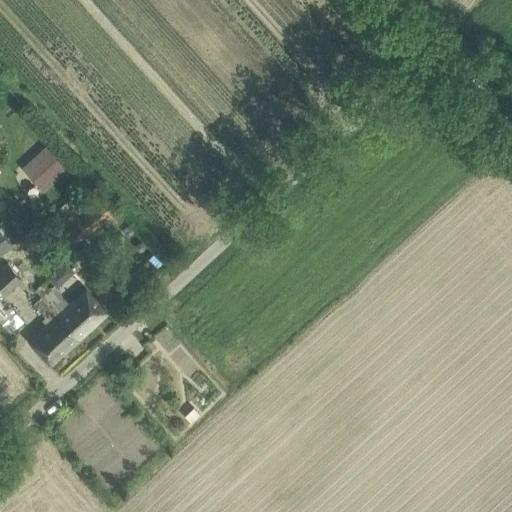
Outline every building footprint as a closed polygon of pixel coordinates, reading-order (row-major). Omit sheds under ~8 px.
[(46,143),(21,167),(41,189),(67,166),(46,143)] [(63,225),(77,242),(116,209),(101,192),(63,225)] [(0,255),(13,244),(0,228),(0,255)] [(24,321),(2,296),(3,295),(23,278),(8,262),(0,268),(0,322),(9,333),(24,321)] [(42,282),(35,289),(42,296),(58,314),(79,337),(107,312),(94,297),(86,289),(70,303),(66,307),(49,290),(42,282)] [(58,314),(42,296),(34,304),(45,316),(42,319),(47,324),(30,339),(51,362),(79,337),(58,314)]
